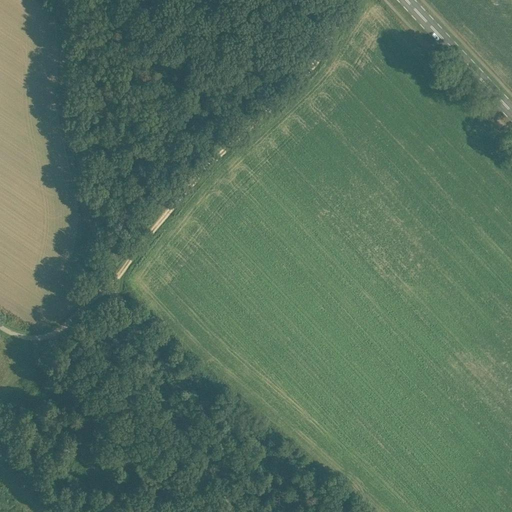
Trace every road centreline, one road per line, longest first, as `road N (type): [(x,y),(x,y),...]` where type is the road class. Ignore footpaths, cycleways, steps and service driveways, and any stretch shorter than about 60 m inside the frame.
road 1 (track): [(109,287),(187,188),(297,87),(355,0)]
road 2 (primary): [(511,111),(406,0)]
